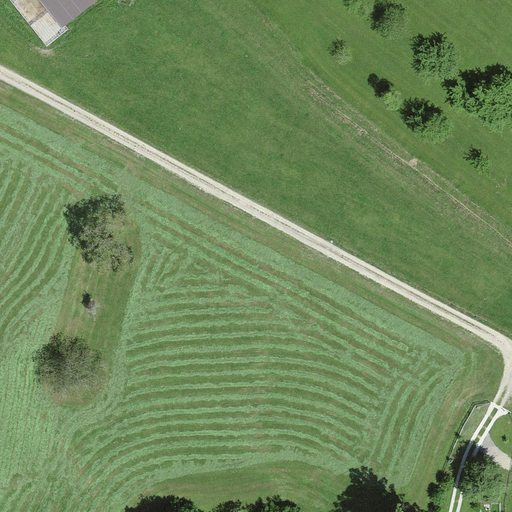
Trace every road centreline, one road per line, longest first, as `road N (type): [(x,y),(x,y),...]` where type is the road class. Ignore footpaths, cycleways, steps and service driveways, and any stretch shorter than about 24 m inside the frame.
road 1 (track): [(0,74),(511,347)]
road 2 (track): [(511,365),(468,455),(454,511)]
